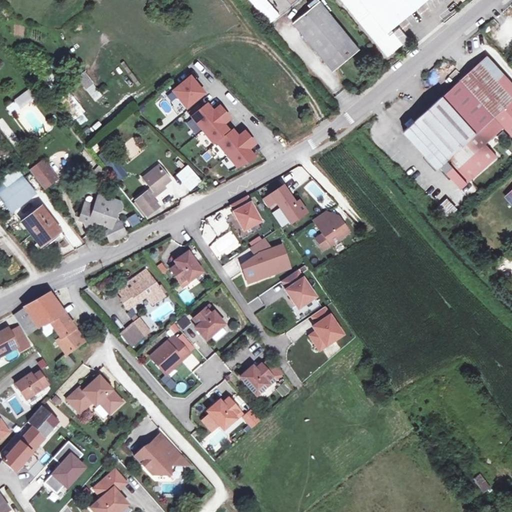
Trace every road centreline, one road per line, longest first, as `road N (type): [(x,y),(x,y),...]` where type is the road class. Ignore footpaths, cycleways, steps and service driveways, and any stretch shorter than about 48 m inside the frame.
road 1 (residential): [(494,0),(301,154),(62,273)]
road 2 (unknown): [(116,107),(194,51),(236,44),(266,56),(327,135)]
road 3 (residential): [(62,273),(177,412),(216,373)]
road 4 (unknown): [(346,121),(279,36),(297,9)]
